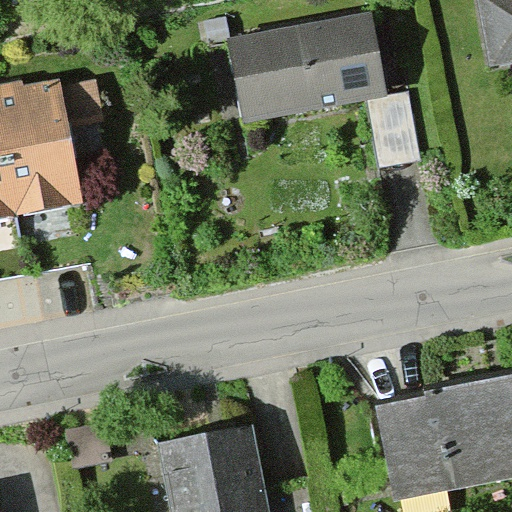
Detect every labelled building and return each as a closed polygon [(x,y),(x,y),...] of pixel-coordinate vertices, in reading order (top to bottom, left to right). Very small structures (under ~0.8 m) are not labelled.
[(511,0),(466,0),(477,72),(511,66),(511,0)] [(234,128),(370,99),(353,19),(217,47),(234,128)] [(0,221),(68,208),(54,136),(95,128),(87,88),(48,95),(47,88),(13,94),(12,86),(0,87),(0,221)] [(511,371),(338,402),(354,495),(491,471),(488,451),(511,446),(511,371)] [(231,511),(216,430),(117,448),(129,511),(231,511)]
